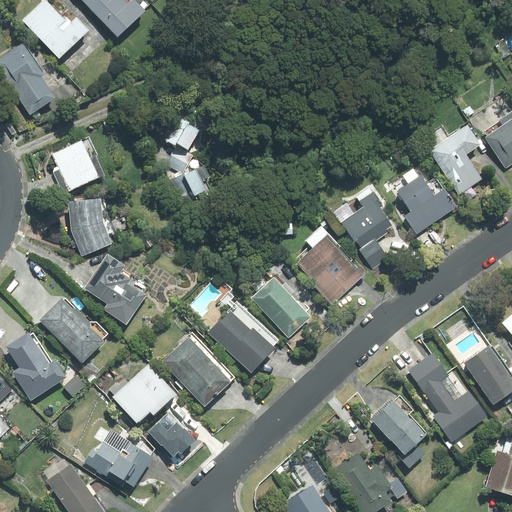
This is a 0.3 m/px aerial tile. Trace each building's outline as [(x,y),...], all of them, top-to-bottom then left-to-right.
[(68,23),(47,0),(43,0),(20,21),(56,61),(87,33),(73,18),(68,23)] [(78,0),(113,39),(142,13),(130,0),(126,4),(122,0),(78,0)] [(41,77),(19,45),(0,57),(0,76),(27,117),(52,100),(38,80),(41,77)] [(495,128),(480,139),(505,171),(511,165),(511,109),(492,125),(495,128)] [(165,167),(182,174),(190,155),(185,153),(193,132),(171,123),(163,143),(173,146),(165,167)] [(477,146),(461,125),(444,138),(438,130),(430,137),(435,145),(424,153),(457,196),(479,180),(462,157),(477,146)] [(83,138),(49,154),(66,192),(101,176),(83,138)] [(188,195),(190,198),(204,191),(192,169),(170,181),(179,200),(188,195)] [(416,176),(392,193),(406,213),(401,217),(414,237),(454,209),(434,180),(423,187),(416,176)] [(359,208),(352,213),(346,206),(331,217),(352,246),(356,244),(359,249),(356,251),(370,271),(387,259),(375,242),(386,234),(384,232),(390,227),(378,210),(381,208),(369,192),(355,202),(359,208)] [(98,203),(65,205),(69,236),(80,258),(109,243),(99,225),(98,203)] [(301,243),(308,250),(293,264),(308,280),(307,282),(330,306),(360,277),(338,255),(342,251),(318,226),(301,243)] [(100,311),(122,326),(142,295),(126,285),(128,281),(117,274),(121,268),(103,256),(81,291),(104,305),(100,311)] [(269,277),(247,299),(286,339),(308,317),(269,277)] [(88,326),(71,308),(68,311),(58,301),(36,322),(78,365),(100,343),(85,329),(88,326)] [(233,302),(204,334),(248,374),(277,343),(233,302)] [(511,311),(498,323),(511,339),(511,311)] [(24,333),(2,348),(16,369),(9,374),(28,403),(63,379),(31,333),(26,337),(24,333)] [(191,333),(159,362),(200,408),(232,379),(191,333)] [(511,385),(484,346),(460,364),(490,406),(511,389),(511,385)] [(431,418),(448,443),(485,418),(467,392),(452,403),(439,383),(446,378),(431,355),(407,371),(436,414),(431,418)] [(125,383),(122,380),(116,385),(114,383),(106,391),(110,396),(108,398),(133,425),(145,414),(149,418),(172,396),(145,365),(125,383)] [(396,459),(405,469),(422,454),(413,444),(421,437),(388,401),(368,420),(400,455),(396,459)] [(92,449),(82,464),(103,478),(106,474),(130,490),(150,459),(109,433),(102,443),(101,442),(95,451),(92,449)] [(511,442),(497,438),(482,489),(511,497),(511,442)] [(396,500),(406,492),(395,477),(385,484),(372,467),(368,469),(354,451),(329,470),(359,511),(371,511),(393,496),(396,500)] [(82,486),(63,457),(39,473),(63,511),(107,511),(88,483),(82,486)] [(325,511),(309,484),(280,500),(286,511),(325,511)]
